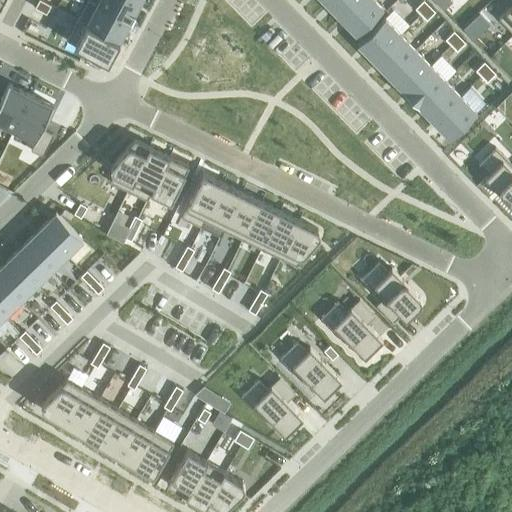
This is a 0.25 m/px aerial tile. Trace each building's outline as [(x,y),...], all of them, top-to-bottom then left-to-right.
[(40,0),(37,0),(33,7),(45,14),(50,5),(40,0)] [(136,0),(98,0),(96,4),(129,22),(140,2),(136,0)] [(327,0),(326,1),(341,17),(358,0),(327,0)] [(358,0),(341,17),(340,18),(355,34),(383,8),(374,0),(358,0)] [(423,0),(422,0),(414,8),(420,14),(429,6),(423,0)] [(78,19),(77,20),(118,42),(129,22),(96,4),(86,23),(78,19)] [(511,4),(498,18),(511,32),(511,4)] [(429,6),(420,14),(426,20),(434,12),(429,6)] [(384,18),(357,44),(373,60),(400,34),(384,18)] [(77,20),(66,41),(107,63),(118,42),(77,20)] [(453,31),(445,39),(450,45),(459,37),(453,31)] [(400,34),(373,60),(388,76),(415,49),(400,34)] [(459,37),(450,45),(456,51),(465,42),(459,37)] [(415,49),(388,76),(403,91),(430,65),(415,49)] [(483,62),(475,70),(480,76),(489,67),(483,62)] [(430,65),(403,91),(418,107),(445,80),(430,65)] [(489,67),(480,76),(486,82),(495,73),(489,67)] [(445,80),(418,107),(433,122),(460,96),(445,80)] [(0,124),(13,131),(30,94),(8,83),(0,99),(0,124)] [(30,94),(13,131),(35,142),(31,150),(42,156),(53,134),(41,129),(53,105),(30,94)] [(460,96),(433,122),(449,138),(476,112),(460,96)] [(114,174),(109,182),(127,191),(149,146),(134,138),(112,164),(111,164),(111,165),(110,166),(110,167),(110,168),(110,169),(110,170),(111,171),(111,172),(112,172),(112,173),(113,173),(114,174)] [(149,146),(127,191),(146,200),(168,155),(149,146)] [(511,164),(495,147),(478,163),(488,173),(484,177),(511,205),(511,206),(511,205),(511,164)] [(168,155),(146,200),(147,201),(149,196),(168,206),(188,165),(168,155)] [(202,172),(180,217),(200,227),(222,182),(202,172)] [(222,182),(200,227),(201,227),(205,219),(224,228),(241,191),(222,182)] [(241,191),(224,228),(243,237),(260,201),(241,191)] [(260,201),(243,237),(262,246),(280,210),(260,201)] [(79,203),(73,213),(80,217),(86,207),(79,203)] [(280,210),(262,246),(281,256),(299,220),(280,210)] [(55,212),(40,228),(66,255),(82,240),(55,212)] [(134,215),(129,226),(136,230),(141,219),(134,215)] [(299,220),(281,256),(296,263),(298,261),(302,256),(315,241),(318,238),(319,237),(319,235),(320,234),(319,232),(319,231),(318,230),(317,229),(316,228),(299,220)] [(129,226),(124,237),(131,241),(136,230),(129,226)] [(40,228),(24,243),(50,270),(66,255),(40,228)] [(24,243),(9,258),(35,285),(50,270),(24,243)] [(187,246),(181,256),(188,260),(194,250),(187,246)] [(181,256),(174,267),(181,271),(188,260),(181,256)] [(9,258),(0,266),(0,280),(19,301),(35,285),(9,258)] [(377,261),(361,277),(382,299),(376,305),(393,322),(401,314),(405,318),(419,304),(419,303),(420,303),(420,302),(420,301),(421,300),(420,299),(420,298),(420,297),(419,297),(419,296),(391,268),(387,271),(377,261)] [(223,268),(217,278),(224,282),(230,272),(223,268)] [(86,270),(80,276),(89,285),(95,279),(86,270)] [(217,278),(211,288),(218,292),(224,282),(217,278)] [(95,279),(89,285),(97,293),(103,287),(95,279)] [(0,280),(0,311),(4,316),(19,301),(0,280)] [(260,289),(254,300),(261,304),(267,293),(260,289)] [(55,300),(49,306),(58,315),(64,309),(55,300)] [(254,300),(248,310),(255,314),(261,304),(254,300)] [(337,301),(320,317),(341,339),(344,337),(364,358),(382,340),(361,319),(370,311),(359,300),(350,308),(350,307),(346,311),(337,301)] [(64,309),(58,315),(66,323),(72,318),(64,309)] [(24,331),(18,336),(27,345),(33,339),(24,331)] [(320,336),(315,342),(323,351),(329,345),(320,336)] [(33,339),(27,345),(35,354),(41,348),(33,339)] [(296,341),(279,357),(300,379),(303,377),(323,398),(341,380),(309,348),(306,351),(296,341)] [(102,343),(96,353),(103,357),(109,347),(102,343)] [(96,353),(90,363),(97,368),(103,357),(96,353)] [(139,364),(133,375),(139,379),(146,368),(139,364)] [(133,375),(126,385),(133,389),(139,379),(133,375)] [(257,379),(240,395),(262,417),(264,415),(285,435),(302,418),(282,397),(290,389),(279,377),(271,386),(270,385),(267,389),(257,379)] [(40,405),(40,406),(41,408),(41,409),(42,410),(43,411),(50,415),(60,421),(81,387),(66,378),(64,380),(46,398),(43,401),(42,401),(41,402),(41,404),(40,405)] [(175,386),(169,396),(176,400),(182,390),(175,386)] [(81,387),(60,421),(79,432),(99,397),(81,387)] [(169,396),(163,406),(170,411),(176,400),(169,396)] [(99,397),(79,432),(97,443),(117,408),(99,397)] [(117,408),(97,443),(115,454),(135,419),(117,408)] [(203,408),(197,419),(204,423),(210,412),(203,408)] [(135,419),(115,454),(133,464),(154,430),(135,419)] [(154,430),(133,464),(152,476),(173,441),(154,430)] [(239,430),(233,440),(240,444),(246,434),(239,430)] [(246,434),(240,444),(247,448),(253,438),(246,434)] [(166,484),(185,496),(206,461),(187,449),(166,484)] [(206,461),(185,496),(203,506),(224,472),(206,461)] [(224,472),(203,506),(212,511),(220,511),(238,495),(242,491),(243,490),(244,489),(244,488),(244,486),(244,485),(243,483),(242,482),(241,482),(238,480),(224,472)]
